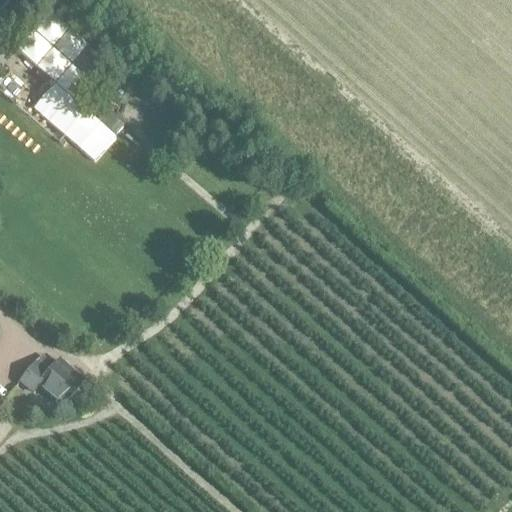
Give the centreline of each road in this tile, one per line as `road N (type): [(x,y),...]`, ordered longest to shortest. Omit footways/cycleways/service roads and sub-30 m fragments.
road 1 (track): [(250,233),(280,199),(320,210),(511,386)]
road 2 (track): [(79,369),(171,316),(250,233)]
road 3 (track): [(237,511),(122,410)]
road 4 (track): [(230,215),(128,120)]
road 5 (track): [(0,454),(17,436),(122,410)]
